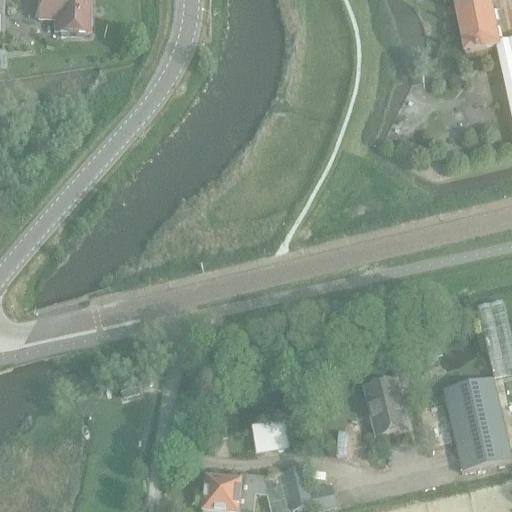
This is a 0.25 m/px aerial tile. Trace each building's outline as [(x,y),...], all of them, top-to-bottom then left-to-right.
[(87,0),(37,0),(37,23),(54,23),(54,36),(86,37),(87,0)] [(511,112),(511,43),(498,47),(488,0),(483,0),(454,6),(465,55),(497,49),(511,112)] [(494,382),(495,386),(511,382),(511,336),(506,308),(479,313),(494,382)] [(460,476),(511,464),(511,463),(495,386),(494,382),(442,393),(460,476)] [(377,442),(408,434),(398,386),(366,394),(377,442)] [(452,443),(447,420),(430,424),(435,447),(452,443)] [(303,472),(263,482),(268,501),(270,511),(307,511),(313,511),(303,472)] [(207,481),(204,511),(254,511),(256,499),(268,501),(263,482),(241,479),(241,484),(207,481)] [(314,511),(326,511),(337,510),(332,488),(310,493),(314,511)]
